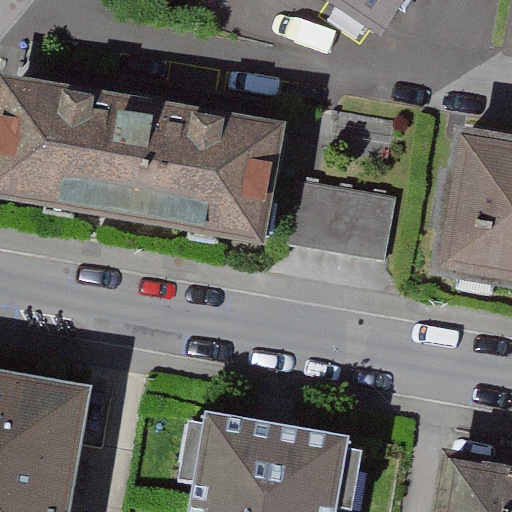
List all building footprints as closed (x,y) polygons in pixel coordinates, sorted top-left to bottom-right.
[(314,0),(376,43),(406,0),(314,0)] [(277,104),(21,63),(0,197),(0,199),(256,240),(277,104)] [(511,148),(462,140),(440,276),(511,287),(511,148)] [(402,202),(301,186),(291,251),(392,266),(402,202)] [(78,511),(96,411),(0,394),(0,511),(78,511)] [(341,511),(354,436),(210,412),(193,511),(341,511)] [(511,511),(511,478),(447,469),(441,511),(511,511)]
